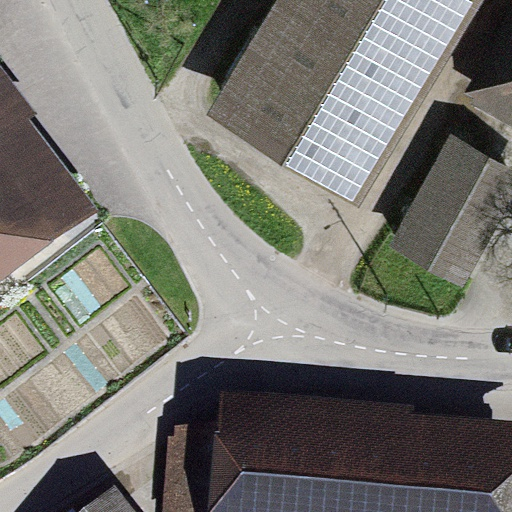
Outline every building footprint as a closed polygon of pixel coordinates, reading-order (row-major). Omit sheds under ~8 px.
[(476,0),(286,0),(215,117),(354,201),(476,0)] [(511,23),(476,89),(511,109),(511,23)] [(511,183),(511,178),(447,145),(393,250),(460,284),(511,183)] [(0,269),(55,227),(0,156),(0,269)] [(499,511),(501,463),(190,449),(187,511),(499,511)]
